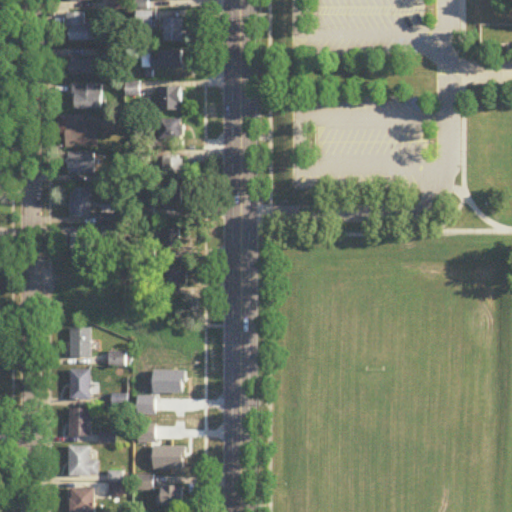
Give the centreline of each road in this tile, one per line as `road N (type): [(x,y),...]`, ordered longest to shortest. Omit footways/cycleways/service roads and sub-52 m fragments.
road 1 (residential): [(30,511),(28,0)]
road 2 (secondary): [(239,511),(238,0)]
